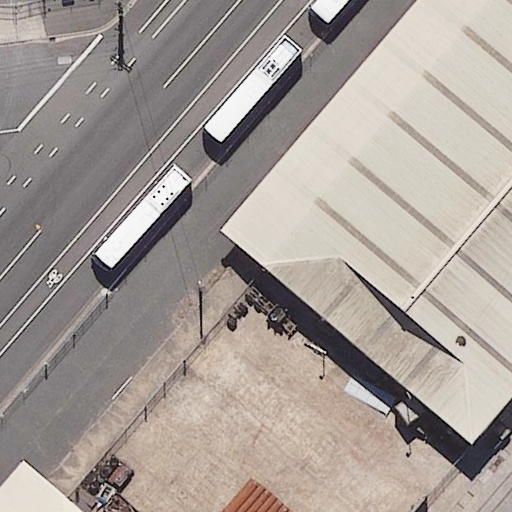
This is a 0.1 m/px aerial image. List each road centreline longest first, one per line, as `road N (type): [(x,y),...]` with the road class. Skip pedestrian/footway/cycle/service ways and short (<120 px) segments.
road 1 (tertiary): [(0,272),(138,114)]
road 2 (tertiary): [(138,114),(237,0)]
road 3 (unclassified): [(138,114),(0,131)]
